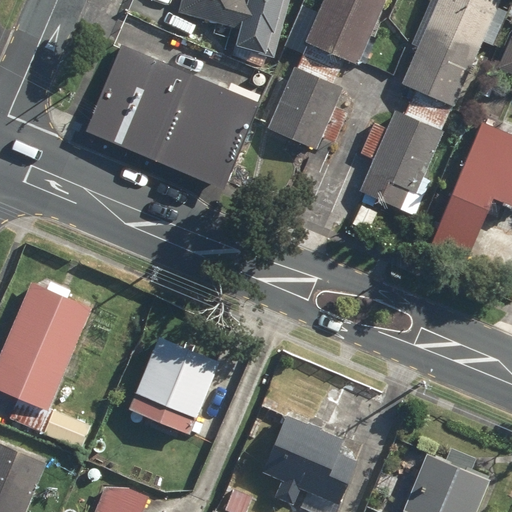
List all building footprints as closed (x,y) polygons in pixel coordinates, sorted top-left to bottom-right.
[(184,0),(182,10),(245,26),(241,43),(271,51),(277,28),(281,29),(288,0),(184,0)] [(390,0),(326,0),(309,38),(363,61),(390,0)] [(504,0),(441,0),(406,82),(459,104),(504,0)] [(511,33),(509,32),(495,64),(511,70),(511,33)] [(264,100),(126,43),(91,128),(229,185),(264,100)] [(348,86),(299,64),(272,126),(321,148),(348,86)] [(448,129),(399,107),(363,190),(419,213),(434,177),(428,174),(448,129)] [(511,131),(485,120),(433,244),(472,260),(499,194),(511,199),(511,131)] [(35,279),(0,361),(0,385),(53,408),(97,305),(35,279)] [(163,333),(132,408),(194,433),(225,358),(163,333)] [(91,428),(53,412),(43,434),(82,450),(91,428)] [(290,412),(265,469),(285,478),(278,495),(317,511),(340,511),(363,460),(343,451),(349,437),(290,412)] [(0,438),(0,511),(29,511),(52,460),(0,438)] [(449,458),(431,450),(405,511),(481,511),(496,476),(476,468),(481,456),(455,445),(449,458)] [(109,484),(97,511),(145,511),(153,494),(133,486),(109,484)]
